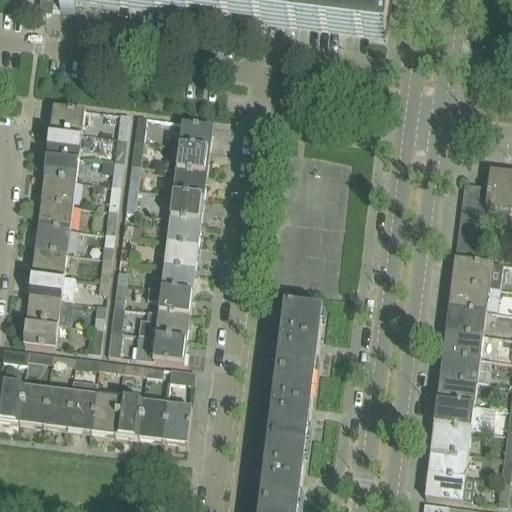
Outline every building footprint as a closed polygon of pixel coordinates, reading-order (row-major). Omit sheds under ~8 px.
[(387,44),(392,0),(47,0),(47,6),(41,10),(40,11),(47,19),(53,14),(61,15),(61,16),(75,17),(77,1),(121,6),(127,7),(178,13),(258,23),(371,37),(386,39),(385,44),(387,44)] [(85,115),(55,111),(52,136),(82,140),(85,115)] [(121,119),(118,144),(127,145),(130,121),(121,119)] [(144,147),(148,123),(138,122),(135,146),(144,147)] [(183,127),(180,152),(211,156),(214,131),(183,127)] [(52,136),(49,160),(79,164),(82,140),(52,136)] [(124,169),(127,145),(118,144),(115,168),(124,169)] [(142,171),(144,147),(135,146),(132,170),(142,171)] [(180,152),(178,176),(208,180),(211,156),(180,152)] [(49,160),(46,183),(76,187),(79,164),(49,160)] [(115,168),(112,192),(121,193),(124,169),(115,168)] [(132,170),(129,194),(139,195),(142,171),(132,170)] [(465,189),(463,201),(488,204),(487,213),(487,215),(486,221),(510,224),(511,216),(511,215),(511,177),(491,175),(489,192),(465,189)] [(178,176),(175,200),(205,203),(208,180),(178,176)] [(46,183),(43,207),(73,211),(76,187),(46,183)] [(118,217),(121,193),(112,192),(109,216),(118,217)] [(136,219),(139,195),(129,194),(126,218),(136,219)] [(202,227),(205,203),(175,200),(172,224),(202,227)] [(463,201),(462,212),(487,215),(487,213),(488,204),(487,204),(463,201)] [(43,207),(40,231),(70,235),(73,211),(43,207)] [(462,212),(460,224),(485,227),(487,215),(462,212)] [(115,241),(118,217),(109,216),(106,240),(115,241)] [(172,224),(169,247),(199,251),(202,227),(172,224)] [(460,224),(459,234),(484,238),(485,227),(460,224)] [(125,227),(123,242),(133,243),(135,228),(125,227)] [(40,231),(37,255),(67,259),(70,235),(40,231)] [(459,234),(458,246),(482,249),(484,238),(459,234)] [(106,240),(103,264),(112,265),(115,241),(106,240)] [(480,261),(482,249),(458,246),(456,258),(480,261)] [(196,275),(199,251),(169,247),(166,271),(196,275)] [(122,251),(120,266),(130,267),(132,252),(122,251)] [(37,255),(34,279),(64,283),(67,259),(37,255)] [(456,263),(452,288),(490,293),(501,294),(504,269),(456,263)] [(103,264),(100,287),(109,289),(112,265),(103,264)] [(166,271),(163,295),(193,299),(196,275),(166,271)] [(119,275),(117,290),(127,291),(129,276),(119,275)] [(34,279),(31,303),(61,306),(73,308),(75,296),(76,284),(64,283),(34,279)] [(108,300),(109,289),(100,287),(99,299),(108,300)] [(487,317),(490,293),(452,288),(449,312),(487,317)] [(124,314),(127,291),(117,290),(114,313),(124,314)] [(162,308),(160,319),(190,323),(193,299),(163,295),(149,293),(148,306),(162,308)] [(31,303),(28,326),(58,330),(70,332),(73,308),(31,303)] [(285,311),(277,378),(316,383),(324,316),(295,312),(295,309),(291,308),(290,312),(285,311)] [(94,335),(104,336),(107,312),(97,311),(94,335)] [(449,312),(446,336),(484,340),(487,317),(449,312)] [(124,314),(114,313),(112,337),(121,338),(124,314)] [(140,340),(157,343),(187,346),(190,323),(160,319),(149,317),(148,326),(142,325),(140,340)] [(58,330),(28,326),(25,351),(55,354),(58,330)] [(101,360),(104,336),(94,335),(93,347),(89,346),(88,359),(101,360)] [(446,336),(443,360),(481,364),(484,340),(446,336)] [(118,362),(121,338),(112,337),(109,361),(118,362)] [(184,370),(187,346),(157,343),(140,340),(137,365),(184,370)] [(28,366),(29,366),(30,357),(5,354),(3,367),(27,370),(28,366)] [(30,357),(29,366),(43,368),(44,359),(30,357)] [(54,360),(53,369),(67,371),(68,362),(54,360)] [(443,360),(441,384),(478,389),(481,364),(443,360)] [(77,363),(76,372),(90,374),(91,365),(77,363)] [(125,369),(101,366),(100,375),(124,378),(125,369)] [(148,381),(149,372),(125,369),(124,378),(148,381)] [(149,372),(148,381),(164,383),(165,374),(149,372)] [(172,388),(195,391),(197,378),(173,375),(171,384),(172,384),(172,388)] [(277,378),(269,445),(307,449),(316,383),(277,378)] [(475,412),(478,389),(440,384),(438,408),(475,412)] [(72,399),(68,434),(93,437),(97,402),(98,393),(99,388),(74,385),(72,399)] [(1,388),(0,392),(0,425),(21,428),(25,393),(2,390),(2,389),(1,388)] [(49,396),(25,393),(21,428),(45,431),(49,396)] [(98,393),(97,402),(93,437),(116,440),(120,405),(121,396),(98,393)] [(72,399),(49,396),(45,431),(68,434),(72,399)] [(145,408),(120,405),(116,440),(127,441),(141,443),(145,408)] [(168,411),(145,408),(141,443),(163,446),(168,411)] [(438,408),(435,431),(472,436),(481,437),(484,413),(475,412),(438,408)] [(191,413),(168,411),(163,446),(187,449),(186,450),(188,450),(192,412),(191,412),(191,413)] [(435,431),(432,455),(469,460),(472,436),(435,431)] [(511,440),(506,440),(503,464),(511,464),(511,440)] [(269,445),(261,511),(266,511),(299,511),(307,449),(269,445)] [(432,455),(429,479),(466,484),(469,460),(432,455)] [(511,464),(503,464),(502,478),(511,479),(511,475),(511,464)] [(463,508),(466,484),(429,479),(426,503),(463,508)] [(500,488),(497,511),(507,511),(510,489),(500,488)]
